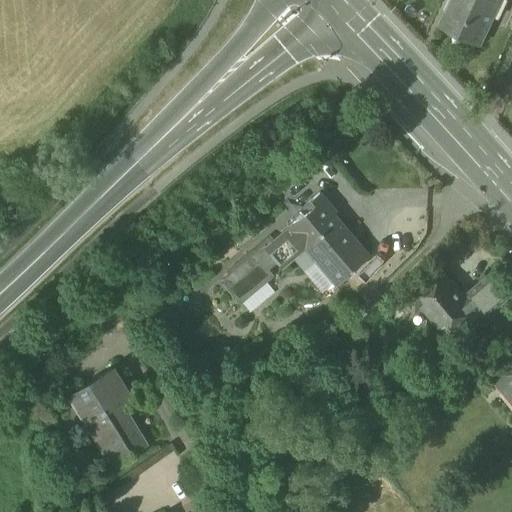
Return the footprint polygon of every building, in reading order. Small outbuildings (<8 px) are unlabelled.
[(451,0),(440,25),(481,44),(501,0),(451,0)] [(319,192),(298,209),(302,214),(313,228),(331,213),(334,210),(319,192)] [(331,213),(313,228),(302,214),(287,226),(288,227),(265,246),(264,247),(276,261),(280,265),(303,245),(335,283),(350,271),(351,272),(354,268),(353,266),(366,255),(331,213)] [(264,246),(220,282),(227,291),(228,291),(237,302),(251,290),(271,273),(267,269),(276,261),(264,247),(265,246),(264,245),(264,246)] [(468,301),(442,271),(414,295),(415,296),(406,303),(416,314),(425,307),(428,311),(428,312),(436,322),(437,321),(437,322),(450,336),(481,310),(486,316),(511,294),(493,273),(479,285),(482,289),(468,301)] [(436,322),(428,312),(428,311),(425,307),(416,314),(429,329),(437,322),(437,321),(436,322)] [(511,351),(511,352),(511,351),(488,370),(496,379),(511,366),(511,351)] [(511,366),(496,379),(511,399),(511,366)] [(129,396),(112,368),(68,394),(111,465),(146,444),(126,411),(133,407),(128,397),(129,396)]
